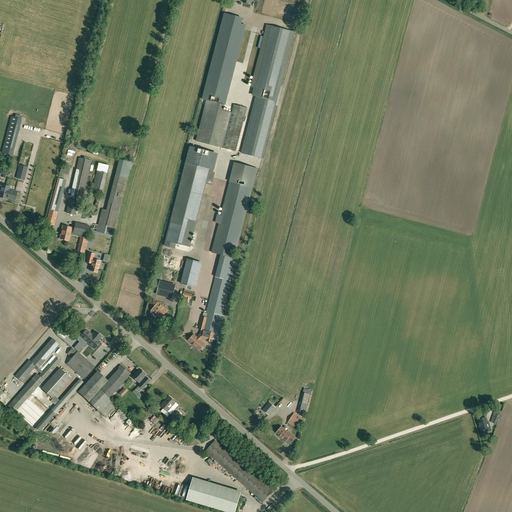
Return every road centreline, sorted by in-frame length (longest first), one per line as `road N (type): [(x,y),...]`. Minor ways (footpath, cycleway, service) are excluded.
road 1 (unclassified): [(335,511),(0,218)]
road 2 (track): [(511,397),(289,471)]
